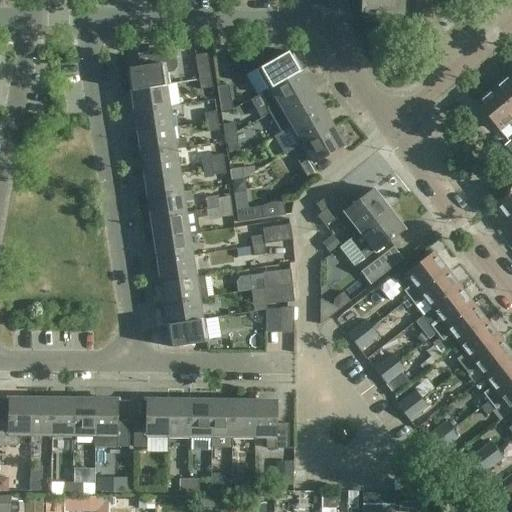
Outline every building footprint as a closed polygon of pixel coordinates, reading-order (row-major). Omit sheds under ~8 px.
[(361,0),(361,14),(404,16),(404,0),(361,0)] [(129,69),(133,91),(165,86),(169,85),(168,73),(174,72),(176,67),(174,51),(139,56),(141,67),(129,69)] [(261,94),(300,72),(289,52),(256,71),(257,71),(248,77),(258,95),(261,93),(261,94)] [(211,79),(207,54),(195,56),(199,81),(211,79)] [(270,114),(311,91),(300,72),(261,94),(268,106),(267,109),(270,114)] [(511,78),(510,76),(493,90),(511,111),(511,78)] [(213,88),(211,79),(199,81),(200,90),(213,88)] [(217,87),(219,100),(231,98),(229,85),(217,87)] [(165,86),(133,91),(136,112),(168,107),(165,86)] [(511,127),(511,111),(493,90),(476,104),(499,132),(509,123),(511,127)] [(289,128),(321,109),(311,91),(270,114),(281,132),(289,128)] [(233,110),(231,98),(219,100),(221,112),(233,110)] [(136,112),(139,134),(171,129),(169,116),(183,114),(181,105),(168,107),(136,112)] [(321,109),(289,128),(300,147),(332,128),(321,109)] [(204,114),(205,123),(218,121),(216,112),(204,114)] [(207,133),(219,131),(218,121),(205,123),(207,133)] [(235,123),(223,125),(224,135),(236,133),(235,123)] [(332,128),(300,147),(306,157),(298,162),(307,177),(316,172),(312,165),(343,147),(332,128)] [(139,134),(143,155),(175,150),(174,149),(187,148),(185,137),(173,139),(171,129),(139,134)] [(236,133),(224,135),(226,144),(238,143),(236,133)] [(511,169),(511,145),(510,142),(498,152),(511,169)] [(143,155),(146,176),(178,171),(175,150),(143,155)] [(210,157),(212,166),(224,164),(223,155),(210,157)] [(224,164),(212,166),(213,176),(226,174),(224,164)] [(242,169),(230,171),(231,181),(243,179),(242,169)] [(178,171),(146,176),(149,198),(181,193),(178,171)] [(360,233),(389,209),(373,189),(350,208),(342,198),(318,217),(325,227),(339,217),(344,213),(347,217),(360,232),(360,233)] [(149,198),(152,219),(184,214),(184,213),(183,202),(192,200),(191,191),(181,193),(149,198)] [(511,191),(496,204),(509,222),(511,219),(511,191)] [(217,199),(219,209),(231,207),(229,197),(217,199)] [(261,207),(236,211),(238,223),(263,219),(285,216),(283,201),(268,203),(261,207)] [(231,207),(219,209),(220,218),(232,216),(231,207)] [(406,230),(389,209),(360,233),(360,232),(350,240),(366,260),(357,267),(365,278),(389,259),(381,249),(406,230)] [(152,219),(156,240),(188,235),(199,233),(196,211),(184,213),(184,214),(152,219)] [(252,247),(265,245),(293,240),(290,224),(262,229),(263,235),(251,237),(252,247)] [(156,240),(159,262),(191,257),(188,235),(156,240)] [(265,245),(252,247),(254,256),(267,254),(265,245)] [(410,299),(447,270),(433,253),(406,274),(413,284),(404,291),(410,299)] [(159,262),(162,283),(194,278),(191,257),(159,262)] [(264,289),(292,286),(291,270),(263,273),(263,279),(251,280),(252,290),(264,289)] [(425,300),(432,309),(460,287),(447,270),(410,299),(416,307),(425,300)] [(162,283),(166,304),(198,299),(208,298),(204,276),(194,278),(162,283)] [(292,286),(264,289),(266,305),(294,302),(292,286)] [(436,333),(473,305),(460,287),(432,309),(439,318),(430,325),(436,333)] [(166,304),(169,326),(201,321),(198,299),(166,304)] [(459,343),(486,322),(473,305),(436,333),(443,341),(452,334),(459,343)] [(281,333),(294,333),(294,308),(282,308),(281,333)] [(201,321),(169,326),(172,348),(209,342),(206,320),(201,321)] [(353,343),(373,328),(367,320),(347,335),(353,343)] [(463,367),(500,339),(486,322),(459,343),(466,352),(451,364),(457,372),(463,368),(463,367)] [(373,328),(353,343),(360,351),(379,336),(373,328)] [(511,356),(511,354),(500,339),(463,367),(463,368),(469,375),(478,368),(485,377),(511,356)] [(380,377),(399,362),(393,354),(374,369),(380,377)] [(490,402),(511,384),(511,356),(485,377),(492,386),(483,393),(489,401),(490,402)] [(399,362),(380,377),(387,385),(405,370),(399,362)] [(511,411),(511,384),(490,402),(489,401),(481,407),(487,415),(493,411),(500,420),(511,411)] [(416,390),(399,404),(397,406),(403,413),(423,398),(416,390)] [(423,398),(403,413),(410,421),(429,406),(423,398)] [(31,437),(31,400),(9,400),(8,421),(0,421),(0,446),(18,446),(18,437),(31,437)] [(52,438),(53,400),(31,400),(31,437),(52,438)] [(74,438),(74,401),(53,400),(52,438),(74,438)] [(95,438),(96,401),(74,401),(74,438),(95,438)] [(130,448),(130,422),(118,422),(118,401),(96,401),(95,438),(108,438),(108,444),(111,447),(130,448)] [(168,439),(169,402),(146,401),(146,423),(134,422),(134,448),(146,448),(146,438),(168,439)] [(169,402),(168,439),(190,439),(190,402),(169,402)] [(190,439),(211,439),(212,402),(190,402),(190,439)] [(233,439),(234,402),(212,402),(211,439),(212,439),(212,448),(232,448),(232,439),(233,439)] [(233,439),(255,440),(255,402),(234,402),(233,439)] [(277,403),(255,402),(255,440),(266,440),(266,446),(269,449),(289,449),(289,424),(277,424),(277,403)] [(427,436),(433,444),(453,429),(446,421),(427,436)] [(453,429),(433,444),(440,452),(459,437),(453,429)] [(472,456),(478,464),(498,450),(492,441),(472,456)] [(498,450),(478,464),(484,472),(504,458),(498,450)] [(276,485),(292,485),(292,461),(276,461),(276,485)] [(30,492),(40,492),(40,479),(30,479),(30,492)] [(179,492),(189,493),(189,480),(179,480),(179,492)] [(199,480),(189,480),(189,493),(199,493),(199,480)] [(64,495),(73,495),(73,483),(64,483),(64,495)] [(83,483),(73,483),(73,495),(83,496),(83,483)] [(232,497),(233,485),(223,484),(223,497),(232,497)] [(254,485),(233,485),(232,497),(254,497),(254,485)] [(348,491),(348,492),(348,510),(359,510),(358,491),(348,491)] [(321,511),(335,511),(336,493),(321,493),(321,511)] [(395,511),(395,494),(362,494),(362,511),(395,511)] [(25,511),(26,499),(27,499),(27,495),(0,495),(0,511),(25,511)] [(96,511),(108,511),(109,498),(64,498),(64,511),(97,511),(96,511)] [(43,511),(43,499),(27,499),(26,499),(25,511),(43,511)] [(141,499),(141,510),(157,511),(158,500),(141,499)] [(45,511),(62,511),(62,501),(45,501),(45,511)] [(498,511),(490,501),(477,510),(478,511),(498,511)]
